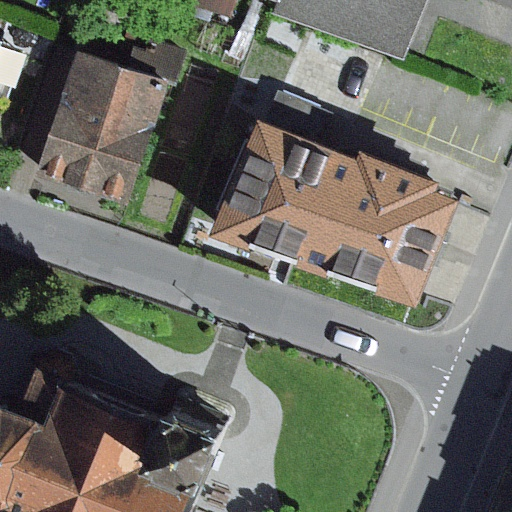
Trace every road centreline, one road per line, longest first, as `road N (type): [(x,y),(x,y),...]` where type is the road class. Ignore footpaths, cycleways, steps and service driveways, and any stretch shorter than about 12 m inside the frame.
road 1 (residential): [(0,220),(476,381)]
road 2 (residential): [(476,381),(424,511)]
